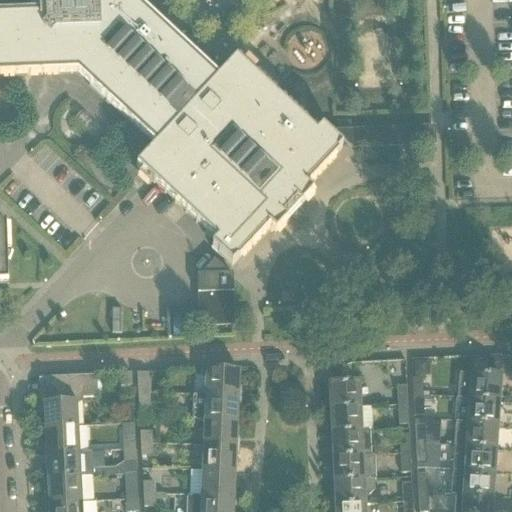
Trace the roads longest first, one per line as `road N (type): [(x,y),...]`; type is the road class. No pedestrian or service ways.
road 1 (unclassified): [(92,263),(144,223),(168,237),(183,261),(176,283),(156,300),(116,284)]
road 2 (unclassified): [(0,358),(92,263)]
